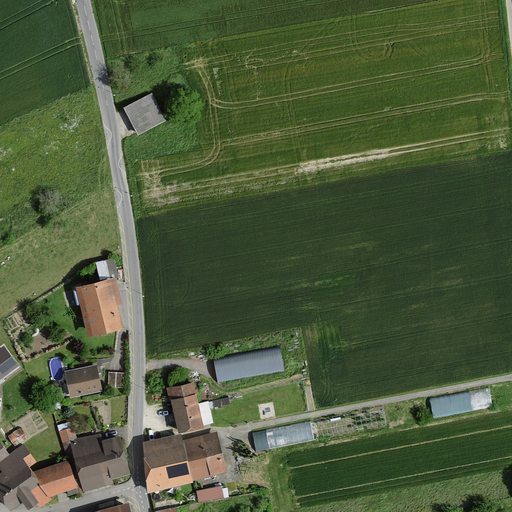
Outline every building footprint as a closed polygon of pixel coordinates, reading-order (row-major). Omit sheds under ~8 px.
[(138,138),(169,122),(153,94),(123,110),(138,138)] [(112,261),(93,265),(98,284),(115,280),(117,280),(112,261)] [(76,290),(83,316),(118,307),(122,306),(115,280),(98,284),(76,290)] [(118,307),(83,316),(89,339),(124,330),(118,307)] [(216,355),(220,377),(287,368),(284,346),(216,355)] [(0,378),(17,366),(4,348),(0,350),(0,378)] [(96,368),(67,373),(71,396),(100,390),(96,368)] [(124,373),(109,372),(108,386),(123,387),(124,373)] [(192,385),(169,390),(180,434),(202,428),(192,385)] [(436,414),(495,403),(492,385),(433,396),(436,414)] [(131,477),(120,438),(101,443),(99,436),(77,442),(73,429),(58,433),(65,457),(73,455),(83,493),(111,487),(110,482),(131,477)] [(193,484),(228,474),(217,435),(183,445),(193,484)] [(147,496),(193,484),(183,445),(181,437),(143,444),(147,496)] [(0,462),(9,456),(0,444),(0,462)] [(0,462),(0,472),(1,474),(0,475),(0,497),(10,511),(11,511),(23,504),(29,511),(40,504),(31,492),(41,484),(34,474),(30,469),(36,465),(22,446),(9,456),(0,462)] [(78,490),(68,462),(34,474),(41,484),(31,492),(40,504),(42,508),(50,503),(50,499),(78,490)] [(220,488),(195,494),(198,506),(223,500),(220,488)]
